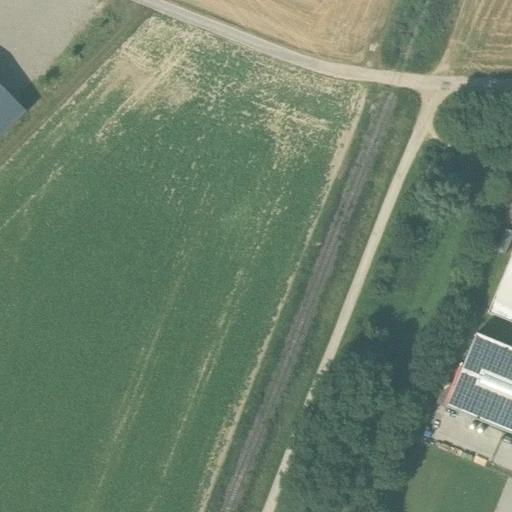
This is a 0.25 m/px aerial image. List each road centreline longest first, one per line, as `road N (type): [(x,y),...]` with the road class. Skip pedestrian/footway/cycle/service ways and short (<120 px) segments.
road 1 (track): [(468,0),(266,511)]
road 2 (track): [(511,87),(326,74),(136,0)]
